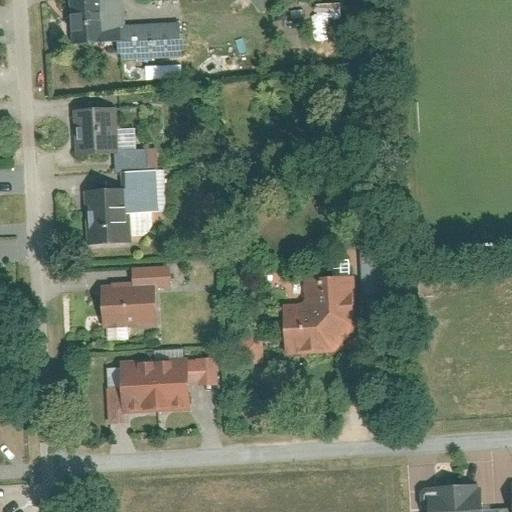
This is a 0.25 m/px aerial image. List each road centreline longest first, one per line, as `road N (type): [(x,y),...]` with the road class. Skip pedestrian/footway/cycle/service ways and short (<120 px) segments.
road 1 (residential): [(47,467),(19,0)]
road 2 (residential): [(511,441),(47,467)]
